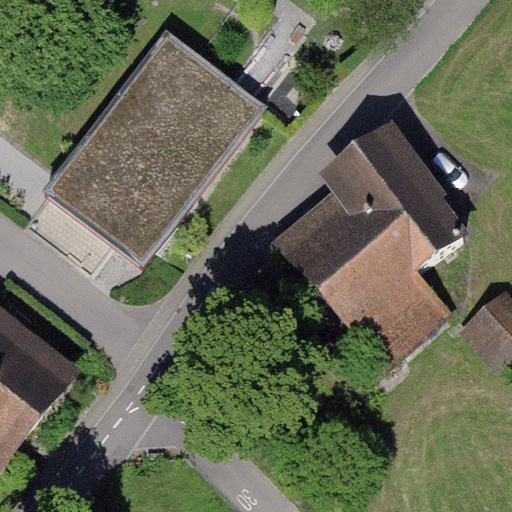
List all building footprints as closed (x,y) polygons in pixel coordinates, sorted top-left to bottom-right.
[(241,0),(221,0),(234,9),(241,0)] [(47,203),(144,276),(266,113),(246,99),(168,41),(47,203)] [(433,186),(396,137),(371,158),(365,151),(347,166),(352,172),(333,187),(347,207),(283,261),(313,295),(283,320),(325,368),(355,340),(377,364),(439,308),(416,281),(464,245),(425,192),(433,186)] [(511,363),(511,307),(507,302),(472,331),(505,370),(511,363)] [(83,382),(0,321),(0,488),(3,491),(83,382)]
